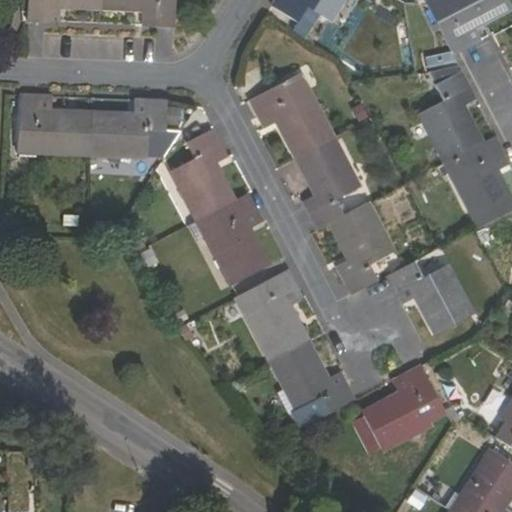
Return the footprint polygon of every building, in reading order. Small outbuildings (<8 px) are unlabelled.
[(28,0),(27,21),(58,23),(59,8),(99,9),(99,0),(28,0)] [(99,0),(99,9),(139,11),(139,26),(173,26),(174,0),(99,0)] [(331,20),(344,0),(276,0),(271,8),(297,25),(308,8),(331,20)] [(452,55),(482,40),(474,25),(511,6),(507,0),(430,0),(425,2),(452,55)] [(444,164),(467,152),(483,144),(463,106),(478,99),(463,70),(433,85),(442,102),(418,115),(444,164)] [(294,155),(330,136),(298,75),(249,101),(264,128),(276,122),(294,155)] [(48,98),(19,96),(18,153),(89,156),(91,114),(48,113),(48,98)] [(145,132),(164,132),(165,126),(165,104),(165,102),(132,101),(132,114),(91,114),(89,156),(145,158),(145,148),(145,132)] [(165,104),(165,126),(176,126),(176,105),(165,104)] [(171,171),(197,219),(233,201),(215,166),(228,159),(213,129),(184,143),(193,159),(171,171)] [(164,149),(164,132),(145,132),(145,148),(164,149)] [(330,224),(346,216),(336,197),(357,186),(330,136),(294,155),(315,196),(303,202),(317,230),(330,224)] [(478,227),(511,209),(511,199),(496,170),(510,163),(498,137),(483,144),(467,152),(474,167),(452,179),(478,227)] [(204,236),(229,285),(268,265),(249,229),(262,223),(247,193),(233,201),(197,219),(185,225),(194,242),(204,236)] [(392,253),(367,204),(346,216),(330,224),(349,260),(337,266),(351,292),(379,278),(372,263),(392,253)] [(421,281),(411,261),(385,274),(402,305),(415,297),(435,335),(473,316),(446,268),(421,281)] [(270,360),(306,341),(288,306),(301,299),(286,269),(236,295),(270,360)] [(326,415),(355,400),(340,372),(326,379),(306,341),(270,360),(300,419),(316,411),(312,403),(318,400),(326,415)] [(418,400),(435,392),(420,366),(392,381),(399,395),(363,415),(381,450),(430,425),(418,400)] [(511,406),(502,422),(511,428),(511,406)] [(507,511),(505,511),(511,500),(511,463),(492,451),(453,511),(507,511)]
